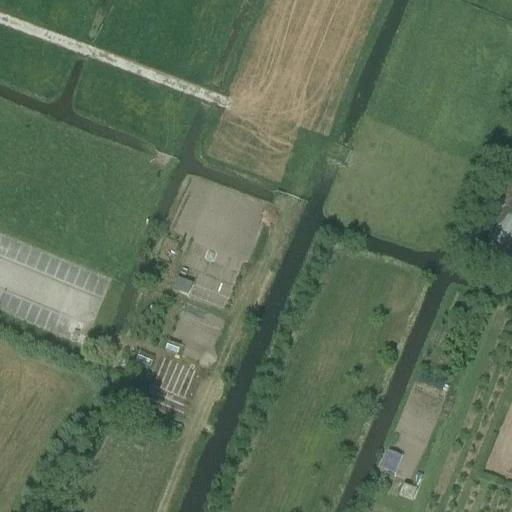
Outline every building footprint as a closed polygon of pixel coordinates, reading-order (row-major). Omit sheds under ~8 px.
[(511,190),(507,188),(499,205),(502,207),(511,211),(511,190)] [(501,245),(511,219),(511,211),(502,207),(488,239),(501,245)] [(183,293),(187,283),(177,279),(173,289),(183,293)] [(124,348),(119,360),(126,363),(131,351),(124,348)] [(403,486),(399,497),(412,501),(416,491),(403,486)]
